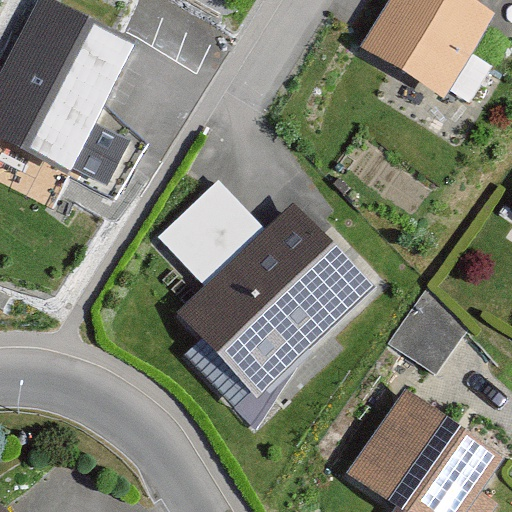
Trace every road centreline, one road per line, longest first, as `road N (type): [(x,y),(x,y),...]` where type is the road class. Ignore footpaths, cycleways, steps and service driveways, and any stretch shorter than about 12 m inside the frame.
road 1 (residential): [(0,363),(47,363),(92,386),(169,456),(209,511)]
road 2 (residential): [(308,0),(245,105)]
